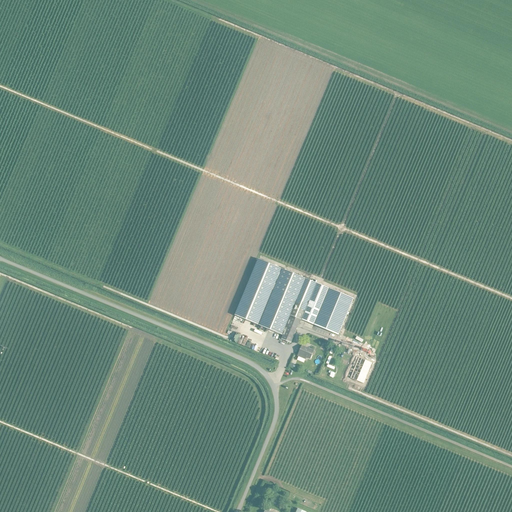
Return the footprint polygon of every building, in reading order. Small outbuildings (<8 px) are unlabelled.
[(302,320),(308,304),(317,283),(259,258),(235,314),(283,335),(291,315),(300,319),(302,320)] [(313,305),(312,308),(320,311),(314,325),(338,335),(353,298),(317,283),(308,304),(313,305)] [(283,335),(281,339),(291,343),(300,319),(291,315),(283,335)] [(332,344),(330,349),(341,353),(344,346),(342,345),(340,344),(338,344),(334,344),(332,344)] [(310,359),(314,350),(302,345),(297,356),(305,359),(306,357),(310,359)] [(346,347),(343,355),(356,360),(360,352),(346,347)] [(330,349),(326,358),(337,362),(341,353),(330,349)] [(343,355),(340,363),(353,368),(356,360),(343,355)] [(326,358),(322,367),(333,371),(337,362),(326,358)] [(351,378),(364,383),(372,363),(359,358),(351,378)] [(340,363),(336,372),(349,378),(353,368),(340,363)] [(322,367),(318,377),(329,382),(333,371),(322,367)] [(336,372),(333,380),(346,386),(349,378),(336,372)]
